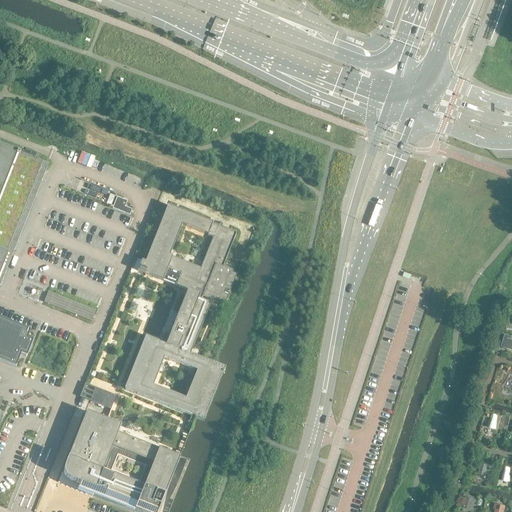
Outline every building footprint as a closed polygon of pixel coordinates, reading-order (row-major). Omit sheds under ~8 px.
[(0,418),(2,415),(0,414),(0,405),(2,399),(0,398),(0,361),(15,367),(21,355),(26,357),(33,341),(27,338),(30,330),(0,318),(0,272),(44,163),(0,145),(0,418)] [(78,162),(92,168),(96,156),(82,151),(78,162)] [(98,161),(96,168),(128,181),(131,175),(118,169),(120,164),(116,162),(114,168),(98,161)] [(88,198),(115,203),(118,190),(90,184),(88,198)] [(131,214),(133,208),(126,206),(128,199),(117,196),(114,209),(131,214)] [(125,390),(204,421),(225,368),(211,363),(190,354),(208,310),(210,304),(201,300),(202,297),(224,306),(236,275),(236,274),(236,275),(232,273),(233,271),(223,267),(236,234),(236,233),(235,233),(212,223),(168,205),(145,262),(141,261),(137,271),(187,291),(165,344),(145,336),(124,388),(124,389),(125,390)] [(18,291),(25,295),(31,284),(25,280),(18,291)] [(93,321),(97,309),(49,290),(44,302),(93,321)] [(511,337),(505,335),(501,347),(511,350),(511,337)] [(96,388),(90,402),(111,410),(116,396),(96,388)] [(95,490),(93,496),(132,511),(157,511),(180,456),(159,448),(118,432),(120,426),(86,412),(65,465),(64,466),(64,467),(63,468),(63,469),(63,470),(63,471),(63,473),(64,474),(64,475),(65,476),(66,477),(67,478),(70,480),(75,482),(78,483),(82,485),(85,486),(89,488),(95,490)] [(497,417),(491,416),(490,419),(487,427),(496,429),(496,420),(497,417)] [(489,466),(481,464),(479,474),(488,476),(489,471),(488,471),(489,466)] [(510,473),(510,470),(504,469),(503,472),(501,480),(510,481),(510,473)] [(476,500),(465,497),(462,508),(473,511),(476,500)]
